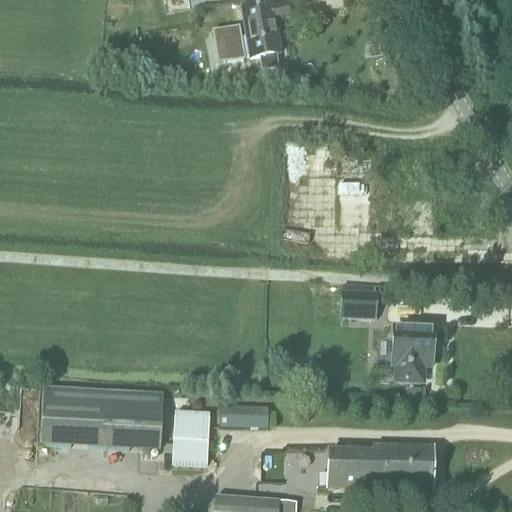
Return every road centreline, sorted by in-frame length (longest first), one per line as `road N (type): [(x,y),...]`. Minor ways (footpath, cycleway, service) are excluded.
road 1 (track): [(0,255),(511,283)]
road 2 (track): [(282,434),(230,447),(227,485),(30,470),(0,483)]
road 3 (unclassified): [(511,187),(401,0)]
road 4 (track): [(258,126),(330,123),(423,134),(466,111)]
